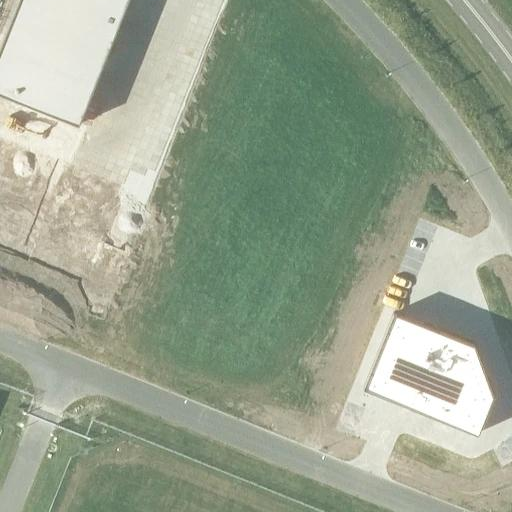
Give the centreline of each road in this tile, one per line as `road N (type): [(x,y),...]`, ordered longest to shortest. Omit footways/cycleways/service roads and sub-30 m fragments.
road 1 (unclassified): [(63,364),(432,511)]
road 2 (unclassified): [(342,0),(435,109),(511,228)]
road 3 (unclassified): [(4,511),(63,364)]
